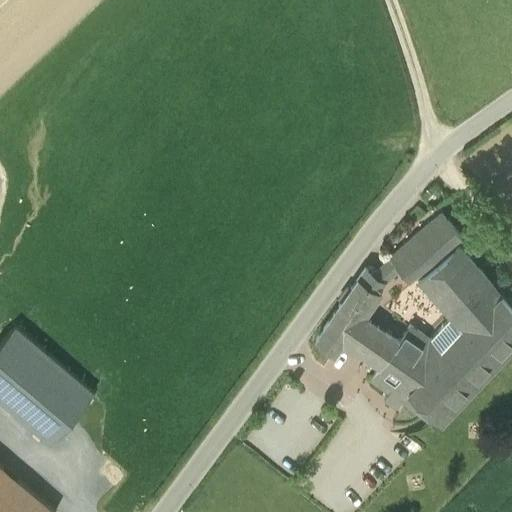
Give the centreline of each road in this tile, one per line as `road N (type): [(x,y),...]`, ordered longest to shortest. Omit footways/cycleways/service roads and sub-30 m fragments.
road 1 (unclassified): [(162,511),(397,199),(439,154),(511,100)]
road 2 (track): [(388,0),(439,154)]
road 3 (track): [(511,264),(439,154)]
